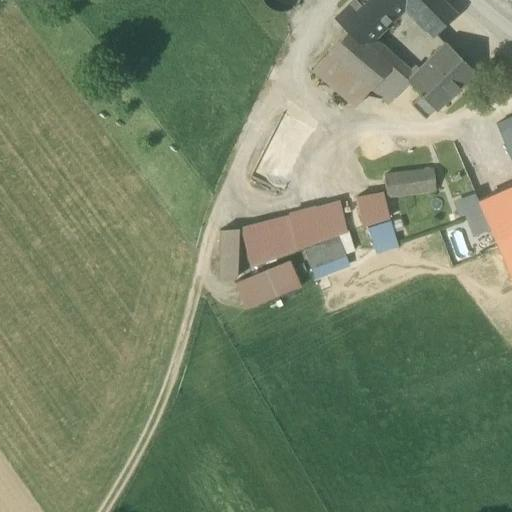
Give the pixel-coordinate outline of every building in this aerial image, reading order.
[(261,0),(263,8),(278,17),(295,13),(303,0),(261,0)] [(366,45),(404,7),(411,0),(353,0),(334,18),(348,30),(349,29),(366,45)] [(453,15),(438,0),(411,0),(404,7),(434,35),(453,15)] [(390,67),(366,45),(349,29),(348,30),(327,53),(369,89),(370,90),(386,72),(390,67)] [(420,105),(430,115),(473,73),(446,45),(408,82),(426,99),(420,105)] [(353,108),(369,89),(327,53),(311,71),(353,108)] [(404,88),(386,72),(370,90),(387,105),(404,88)] [(511,118),(496,125),(511,163),(511,162),(511,118)] [(511,162),(467,182),(473,197),(511,180),(511,162)] [(383,175),(385,196),(435,191),(432,170),(383,175)] [(511,187),(478,203),(510,277),(511,276),(511,187)] [(355,197),(362,226),(388,219),(381,193),(355,197)] [(239,227),(249,267),(346,232),(339,201),(239,227)] [(219,230),(217,280),(236,278),(238,229),(219,230)] [(233,283),(246,310),(300,287),(288,261),(233,283)]
